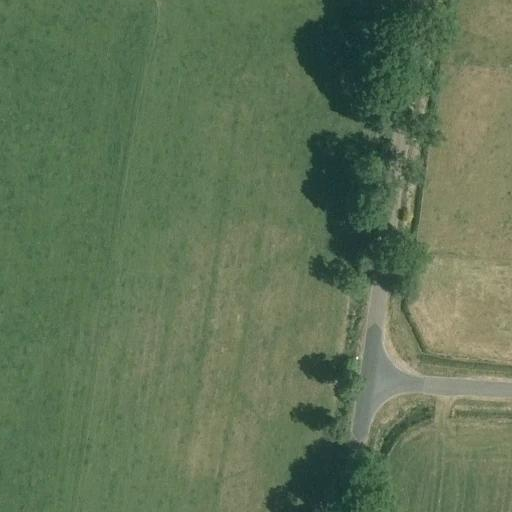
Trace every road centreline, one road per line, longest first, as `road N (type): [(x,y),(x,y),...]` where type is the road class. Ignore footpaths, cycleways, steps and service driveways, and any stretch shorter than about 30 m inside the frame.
road 1 (unclassified): [(368,382),(419,0)]
road 2 (unclassified): [(368,382),(511,392)]
road 3 (unclassified): [(347,511),(368,382)]
